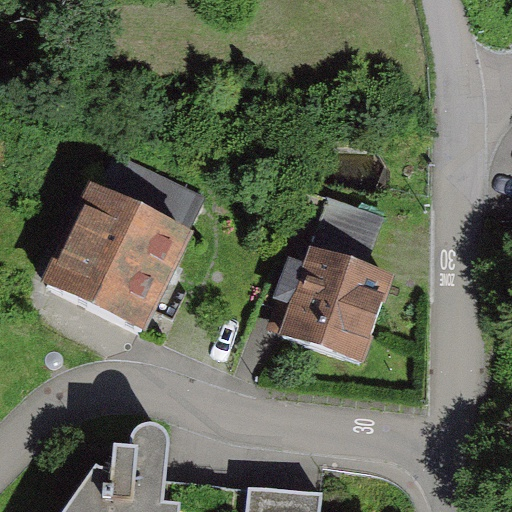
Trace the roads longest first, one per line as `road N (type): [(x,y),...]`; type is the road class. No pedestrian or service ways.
road 1 (residential): [(455,451),(237,418),(112,383),(82,389),(0,468)]
road 2 (residential): [(455,451),(463,105)]
